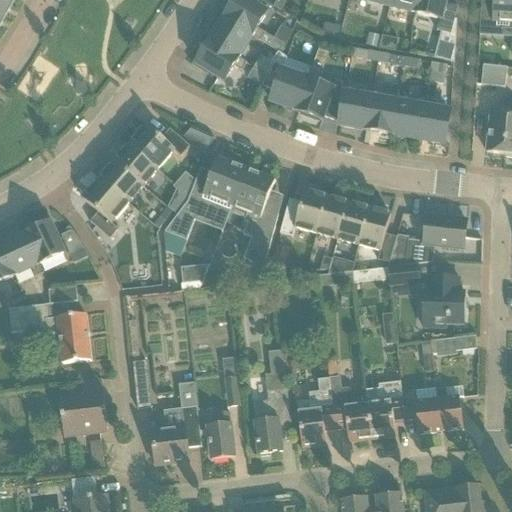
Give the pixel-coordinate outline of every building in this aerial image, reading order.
[(0,0),(0,16),(4,19),(14,0),(0,0)] [(231,9),(224,20),(260,43),(265,35),(257,30),(266,15),(250,5),(251,3),(246,0),(233,0),(229,8),(231,9)] [(285,0),(277,0),(273,8),(281,12),(287,1),(285,0)] [(362,0),(362,2),(389,9),(390,0),(362,0)] [(390,0),(389,9),(414,15),(418,0),(390,0)] [(418,0),(414,15),(439,22),(436,33),(450,36),(457,9),(445,5),(446,0),(418,0)] [(511,0),(493,0),(492,24),(511,25),(511,0)] [(224,20),(210,43),(246,65),(238,60),(252,39),(260,43),(224,20)] [(369,35),(366,47),(378,50),(381,38),(369,35)] [(383,38),(381,51),(395,53),(397,41),(383,38)] [(273,40),(268,48),(278,54),(281,50),(284,51),(285,46),(274,39),(273,40)] [(246,65),(210,43),(203,54),(201,53),(192,67),(206,75),(207,73),(224,83),(233,68),(241,73),(246,65)] [(367,63),(368,54),(352,51),(350,60),(367,63)] [(307,82),(296,113),(306,117),(305,119),(319,124),(320,122),(322,122),(333,91),(318,86),(323,70),(328,55),(318,52),(313,67),(312,67),(306,82),(307,82)] [(272,61),(271,64),(283,69),(286,60),(285,59),(278,54),(275,58),(272,61)] [(403,69),(405,60),(390,57),(388,67),(403,69)] [(403,69),(419,72),(420,63),(405,60),(403,69)] [(266,78),(262,89),(274,94),(270,104),(296,113),(307,82),(306,82),(281,73),(283,69),(271,64),(266,78)] [(431,64),(427,83),(444,86),(444,83),(447,67),(431,64)] [(483,67),(481,86),(504,89),(506,69),(483,67)] [(253,70),(247,80),(262,89),(266,78),(253,70)] [(344,96),(339,128),(365,132),(371,100),(344,96)] [(371,100),(365,132),(391,137),(397,105),(371,100)] [(397,105),(391,137),(417,142),(423,109),(397,105)] [(423,109),(417,142),(444,146),(450,114),(423,109)] [(511,112),(491,110),(488,134),(486,154),(504,156),(505,160),(511,160),(511,112)] [(146,127),(128,148),(157,172),(174,153),(180,159),(189,148),(169,131),(161,140),(146,127)] [(185,142),(208,154),(214,141),(192,129),(185,142)] [(128,148),(114,164),(143,189),(157,172),(128,148)] [(228,220),(232,209),(246,172),(217,160),(205,192),(193,188),(187,204),(164,234),(186,243),(199,209),(228,220)] [(114,164),(100,181),(129,206),(143,189),(114,164)] [(246,172),(232,209),(247,215),(244,223),(247,225),(242,237),(251,240),(243,261),(263,269),(278,217),(264,211),(275,183),(246,172)] [(185,174),(175,187),(189,199),(195,183),(185,174)] [(89,224),(95,229),(110,241),(118,232),(111,226),(129,206),(100,181),(82,201),(98,215),(89,224)] [(294,230),(315,236),(326,199),(304,193),(299,213),(287,210),(280,235),(292,238),(294,230)] [(326,199),(315,236),(337,242),(347,205),(326,199)] [(347,205),(337,242),(359,248),(369,211),(347,205)] [(154,227),(160,232),(172,215),(167,211),(154,227)] [(369,211),(359,248),(380,254),(378,262),(389,265),(396,240),(385,237),(390,217),(369,211)] [(466,223),(426,219),(423,247),(463,251),(466,223)] [(37,231),(25,237),(38,267),(39,266),(63,255),(55,238),(57,237),(50,222),(36,229),(37,231)] [(71,232),(60,238),(70,258),(84,251),(71,232)] [(2,247),(1,248),(14,278),(31,270),(35,279),(43,275),(39,266),(38,267),(25,237),(13,242),(12,240),(1,245),(2,247)] [(396,240),(389,265),(388,270),(405,268),(409,239),(397,237),(396,240)] [(273,264),(285,267),(289,250),(277,247),(273,264)] [(0,284),(14,278),(1,248),(0,248),(0,284)] [(323,259),(319,273),(328,272),(331,261),(323,259)] [(336,272),(338,262),(332,260),(329,271),(336,272)] [(418,266),(405,268),(388,270),(389,282),(390,288),(420,285),(418,266)] [(202,284),(209,267),(181,270),(182,286),(202,284)] [(388,270),(375,272),(376,283),(389,282),(388,270)] [(352,274),(335,276),(336,287),(353,285),(352,274)] [(288,281),(289,294),(302,293),(301,280),(288,281)] [(459,295),(460,281),(428,280),(428,294),(424,294),(422,329),(445,330),(445,327),(463,327),(464,307),(460,307),(460,295),(459,295)] [(76,289),(49,292),(50,306),(77,303),(76,289)] [(47,321),(45,306),(7,310),(10,335),(45,331),(46,336),(58,335),(61,366),(90,363),(85,317),(47,321)] [(395,336),(394,326),(384,327),(385,337),(395,336)] [(436,343),(438,360),(457,357),(455,341),(436,343)] [(421,344),(425,374),(434,373),(432,355),(436,355),(435,343),(421,344)] [(234,360),(221,361),(224,381),(227,409),(240,408),(236,380),(234,360)] [(267,401),(252,404),(258,456),(282,453),(279,428),(291,427),(282,360),(268,362),(270,375),(264,376),(267,401)] [(285,364),(287,383),(297,382),(295,363),(285,364)] [(147,376),(133,378),(137,411),(151,410),(147,376)] [(339,378),(329,379),(335,432),(347,431),(348,445),(372,442),(367,406),(360,406),(359,397),(356,393),(353,391),(349,390),(345,389),(340,390),(339,378)] [(308,401),(296,403),(302,451),(326,448),(324,433),(335,432),(329,379),(317,381),(319,393),(308,394),(308,401)] [(63,398),(67,438),(107,433),(101,381),(81,384),(82,396),(63,398)] [(368,406),(367,406),(372,442),(395,440),(393,425),(405,424),(402,404),(400,383),(379,385),(379,390),(367,391),(368,406)] [(446,391),(436,392),(437,402),(441,434),(463,432),(459,400),(447,401),(446,391)] [(417,404),(415,405),(416,417),(419,437),(441,434),(437,402),(417,404)] [(183,428),(171,430),(151,432),(155,468),(188,464),(187,450),(201,448),(196,409),(181,411),(183,428)] [(207,429),(208,441),(211,461),(234,459),(230,427),(229,415),(217,417),(219,428),(207,429)] [(100,443),(90,444),(93,471),(103,469),(100,443)] [(108,511),(106,497),(96,498),(94,479),(71,482),(73,501),(72,501),(73,511),(108,511)] [(424,495),(426,511),(485,511),(485,505),(481,506),(478,488),(453,491),(453,495),(444,496),(443,492),(424,495)] [(375,499),(376,511),(402,511),(401,496),(375,499)] [(368,511),(367,499),(341,503),(341,508),(332,509),(332,511),(368,511)]
